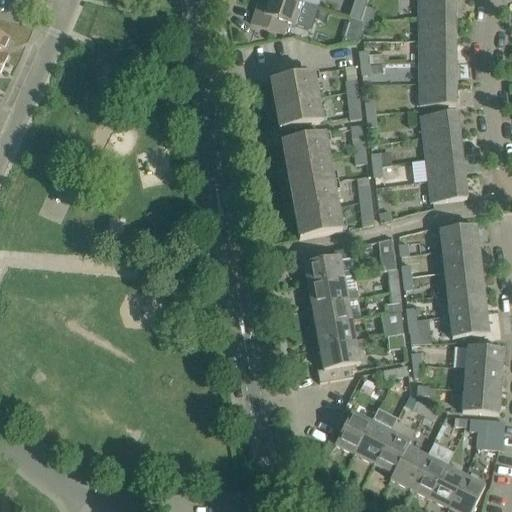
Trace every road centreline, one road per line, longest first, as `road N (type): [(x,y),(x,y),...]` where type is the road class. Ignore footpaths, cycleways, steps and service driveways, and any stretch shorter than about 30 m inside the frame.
road 1 (residential): [(279,492),(214,184),(192,44),(196,0)]
road 2 (residential): [(91,501),(229,508),(279,492)]
road 3 (residential): [(502,188),(486,56),(495,0)]
road 4 (residential): [(0,158),(69,0)]
